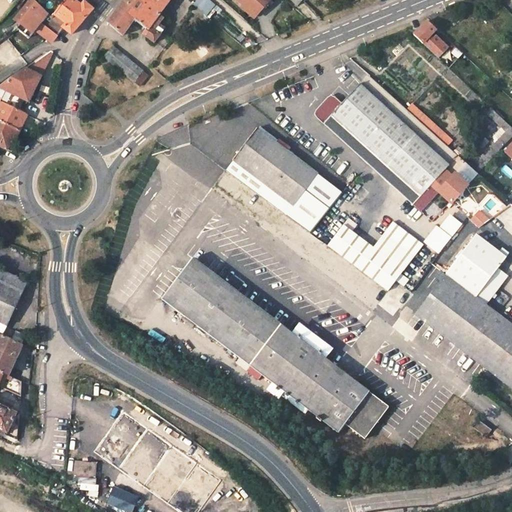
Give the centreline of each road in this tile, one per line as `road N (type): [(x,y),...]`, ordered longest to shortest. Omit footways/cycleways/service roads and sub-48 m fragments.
road 1 (unknown): [(511,430),(367,316),(197,199)]
road 2 (tertiary): [(80,339),(261,452),(313,511)]
road 3 (secondary): [(249,71),(431,0)]
road 4 (residential): [(511,476),(445,495),(323,511)]
road 5 (secondary): [(103,186),(168,116),(249,71)]
road 6 (secondary): [(249,71),(188,89),(90,157)]
road 7 (residential): [(80,339),(52,362),(49,431),(40,448),(27,447)]
road 8 (tertiary): [(55,223),(58,305),(80,339)]
road 9 (tertiary): [(80,339),(68,266),(80,221)]
